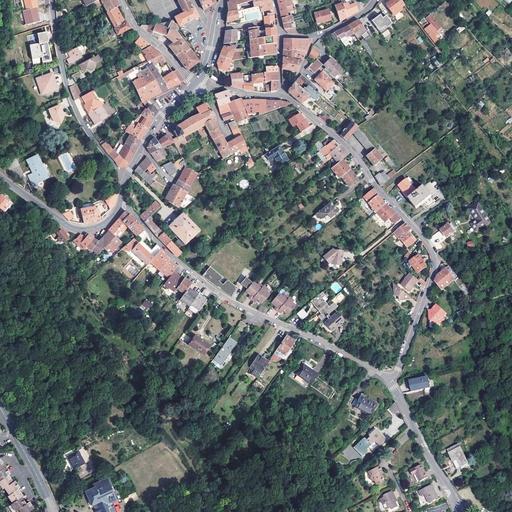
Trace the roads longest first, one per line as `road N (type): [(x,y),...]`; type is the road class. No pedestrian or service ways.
road 1 (residential): [(280,95),(340,139),(433,254),(398,369),(388,376)]
road 2 (residential): [(388,376),(218,293),(119,202)]
road 3 (residential): [(52,0),(74,109),(125,177)]
road 4 (tertiary): [(459,511),(388,376)]
road 5 (tertiary): [(119,202),(101,225),(76,229),(0,177)]
